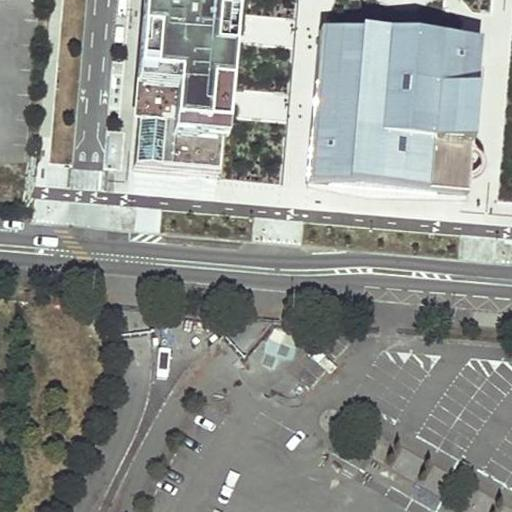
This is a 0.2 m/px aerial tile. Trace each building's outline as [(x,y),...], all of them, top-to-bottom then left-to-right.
[(183,0),(183,12),(167,11),(167,5),(166,5),(165,27),(148,26),(148,27),(164,29),(163,45),(174,46),(174,37),(192,38),(191,54),(146,51),(146,52),(172,54),(171,65),(161,64),(159,83),(143,82),(138,139),(136,172),(147,173),(161,174),(163,148),(220,153),(232,0),(183,0)] [(183,0),(150,0),(148,26),(165,27),(166,5),(167,5),(167,11),(183,12),(183,0)] [(164,29),(148,27),(146,51),(191,54),(192,38),(174,37),(174,46),(163,45),(164,29)] [(321,33),(319,33),(318,36),(305,191),(305,193),(307,194),(467,207),(469,207),(469,204),(480,50),(481,47),(478,47),(321,33)] [(0,43),(0,50),(0,129),(28,131),(31,44),(0,43)] [(172,54),(146,52),(143,82),(159,83),(161,64),(171,65),(172,54)] [(163,148),(161,174),(217,179),(220,153),(163,148)]
